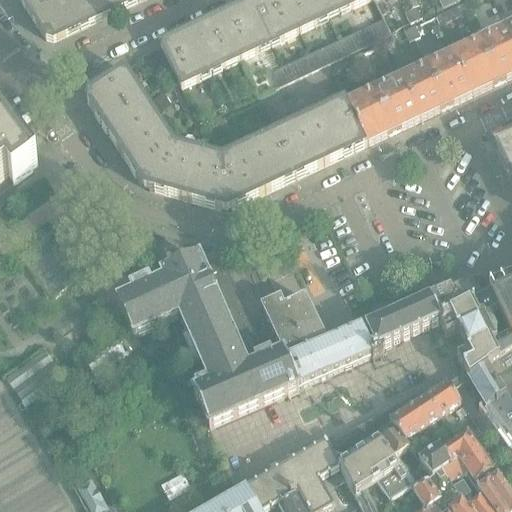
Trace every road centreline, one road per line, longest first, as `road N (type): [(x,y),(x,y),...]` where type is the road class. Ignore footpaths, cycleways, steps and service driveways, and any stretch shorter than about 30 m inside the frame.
road 1 (residential): [(31,88),(123,204),(230,236),(511,109)]
road 2 (residential): [(199,0),(78,56),(31,88)]
road 3 (residential): [(396,313),(511,260)]
